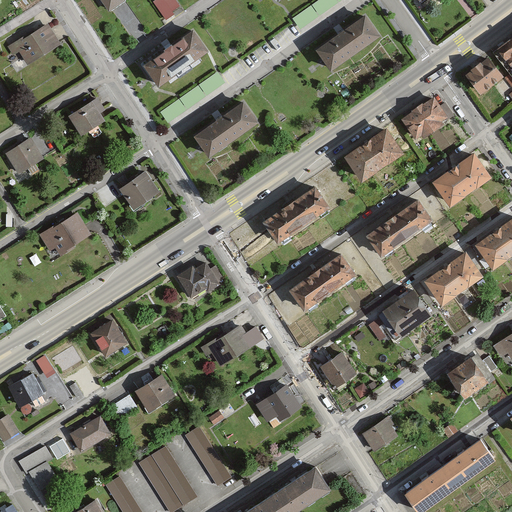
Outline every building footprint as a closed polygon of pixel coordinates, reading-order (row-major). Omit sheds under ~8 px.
[(101,0),(112,13),(130,0),(101,0)] [(155,0),(165,17),(182,7),(177,0),(155,0)] [(315,0),(293,13),(299,24),(341,0),(315,0)] [(368,16),(321,51),(336,71),(383,37),(368,16)] [(59,41),(47,23),(17,42),(29,60),(59,41)] [(195,29),(146,64),(163,88),(212,53),(195,29)] [(511,36),(499,46),(511,62),(511,36)] [(502,72),(489,56),(468,72),(482,89),(502,72)] [(436,97),(405,120),(421,141),(452,118),(436,97)] [(98,98),(71,117),(83,135),(106,119),(101,112),(106,109),(98,98)] [(246,102),(197,137),(213,159),(262,124),(246,102)] [(389,128),(348,157),(367,182),(407,153),(389,128)] [(32,138),(7,155),(20,174),(45,158),(32,138)] [(478,152),(436,182),(456,208),(497,178),(478,152)] [(162,192),(146,171),(122,190),(137,210),(162,192)] [(319,185),(266,221),(282,245),(335,209),(319,185)] [(423,198),(370,235),(385,258),(438,221),(423,198)] [(473,208),(464,214),(472,227),(482,221),(473,208)] [(92,235),(76,213),(42,238),(52,251),(58,246),(64,255),(92,235)] [(511,220),(479,243),(497,269),(511,259),(511,220)] [(469,252),(427,280),(445,306),(487,278),(469,252)] [(346,253),(294,290),(310,313),(362,276),(346,253)] [(198,271),(194,266),(178,277),(194,300),(222,281),(209,263),(198,271)] [(437,314),(419,288),(387,311),(405,336),(437,314)] [(370,323),(381,338),(390,331),(379,316),(370,323)] [(129,344),(113,319),(90,334),(106,359),(129,344)] [(217,339),(203,349),(208,356),(213,353),(223,368),(256,344),(243,326),(219,342),(217,339)] [(511,334),(496,346),(503,357),(510,353),(511,356),(511,334)] [(47,375),(55,370),(46,353),(37,357),(47,375)] [(359,376),(344,353),(324,366),(338,389),(359,376)] [(477,355),(450,373),(467,397),(493,379),(477,355)] [(37,372),(10,387),(21,408),(48,393),(37,372)] [(163,374),(138,391),(152,412),(178,395),(163,374)] [(288,385),(258,406),(270,422),(279,416),(283,422),(304,408),(288,385)] [(120,414),(138,403),(131,392),(114,403),(120,414)] [(11,415),(0,421),(0,435),(4,442),(20,433),(11,415)] [(100,416),(71,434),(83,453),(112,434),(100,416)] [(390,418),(365,433),(376,451),(401,435),(390,418)] [(229,473),(198,426),(186,433),(217,480),(229,473)] [(484,438),(408,493),(422,511),(426,511),(500,459),(484,438)] [(25,469),(53,456),(48,444),(20,457),(25,469)] [(194,493),(164,446),(141,460),(171,507),(194,493)] [(318,466),(248,511),(300,511),(334,490),(318,466)] [(142,511),(119,475),(107,482),(125,511),(142,511)] [(105,511),(97,500),(78,511),(105,511)]
